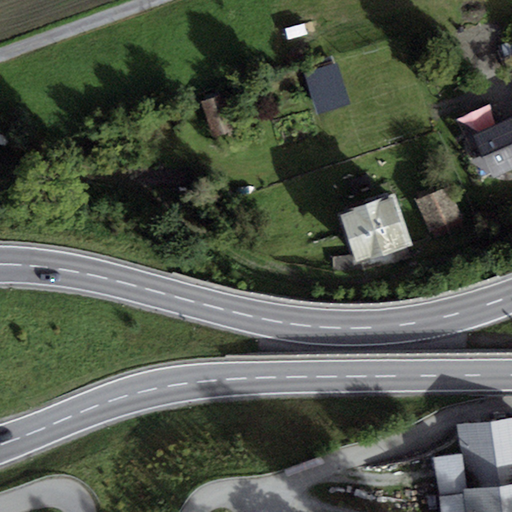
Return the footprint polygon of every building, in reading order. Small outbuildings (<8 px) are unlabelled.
[(320,114),(347,110),(342,71),(315,75),(320,114)] [(234,134),(220,96),(203,102),(217,140),(234,134)] [(511,113),(478,130),(495,167),(511,158),(511,113)] [(393,184),(338,205),(357,257),(412,236),(393,184)] [(448,185),(419,197),(431,226),(460,215),(448,185)] [(511,511),(511,417),(456,425),(467,511),(511,511)]
